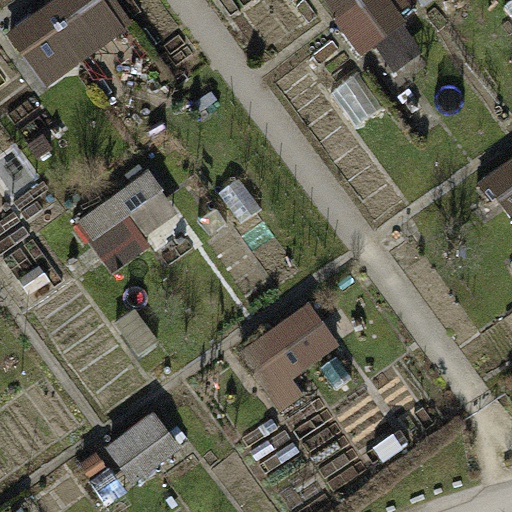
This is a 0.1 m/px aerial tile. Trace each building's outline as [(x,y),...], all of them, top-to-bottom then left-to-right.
[(49,0),(9,30),(52,87),(137,25),(117,0),(49,0)] [(402,0),(336,0),(384,78),(432,49),(402,0)] [(511,158),(487,177),(511,212),(511,158)] [(115,266),(191,215),(157,164),(81,215),(115,266)] [(303,375),(348,343),(317,298),(247,347),(290,408),(315,391),(303,375)] [(162,411),(114,443),(140,481),(188,449),(162,411)]
